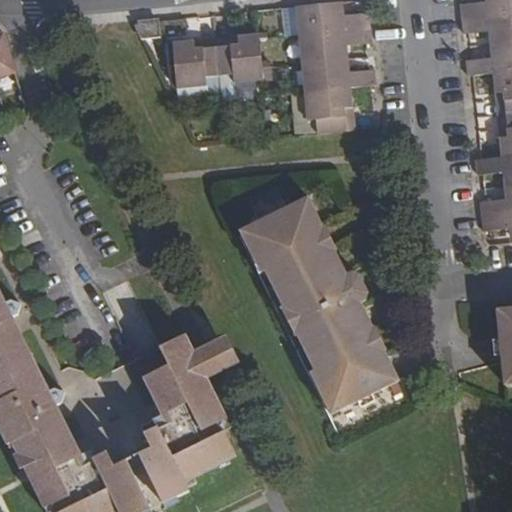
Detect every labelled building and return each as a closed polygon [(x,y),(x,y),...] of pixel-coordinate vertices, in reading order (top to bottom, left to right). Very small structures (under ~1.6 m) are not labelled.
[(462,19),(511,14),(511,0),(486,0),(486,2),(466,5),(461,5),(462,19)] [(334,4),(296,7),(299,36),(370,29),(369,14),(364,15),(343,17),(342,11),(334,12),(334,4)] [(499,45),(511,43),(511,14),(462,19),(464,34),(469,34),(489,32),(490,38),(498,37),(499,45)] [(158,20),(140,21),(140,26),(136,28),(141,38),(159,37),(158,21),(158,20)] [(370,29),(299,36),(302,65),(339,60),(339,53),(347,52),(346,46),(367,44),(372,43),(370,29)] [(3,34),(0,34),(0,77),(15,73),(3,34)] [(239,45),(217,47),(219,77),(233,75),(234,84),(263,81),(262,68),(259,40),(259,35),(238,37),(239,45)] [(238,37),(215,40),(217,47),(239,45),(238,37)] [(215,40),(194,42),(194,50),(217,47),(215,40)] [(194,42),(173,44),(177,90),(206,86),(205,79),(219,77),(217,47),(194,50),(194,42)] [(493,73),(511,71),(511,43),(499,45),(500,52),(492,53),(492,59),(471,61),(466,62),(468,76),(473,76),(493,73)] [(339,60),(302,65),(305,92),(350,88),(371,86),(376,86),(375,71),(369,71),(349,74),(348,68),(340,69),(339,60)] [(511,71),(493,73),(495,95),(504,93),(506,115),(511,114),(511,71)] [(352,110),(350,88),(305,92),(308,122),(316,121),(317,135),(346,132),(344,110),(352,110)] [(506,115),(504,93),(495,95),(498,116),(506,115)] [(355,131),(352,110),(344,110),(346,132),(355,131)] [(500,137),(502,159),(511,157),(511,114),(506,115),(508,137),(500,137)] [(508,137),(506,115),(498,116),(500,137),(508,137)] [(511,157),(502,159),(481,161),(476,161),(478,176),(483,176),(503,174),(504,179),(511,178),(511,157)] [(482,218),(511,214),(511,193),(506,195),(506,201),(486,203),(480,203),(482,218)] [(309,197),(240,232),(247,245),(254,248),(284,309),(291,312),(298,326),(296,334),(326,394),(325,402),(331,416),(399,381),(360,303),(359,299),(344,306),(335,288),(349,281),(347,276),(309,197)] [(511,214),(482,218),(484,232),(488,232),(509,230),(510,236),(511,235),(511,214)] [(352,273),(347,276),(349,281),(359,299),(360,303),(366,301),(368,294),(359,276),(352,273)] [(349,281),(335,288),(344,306),(359,299),(349,281)] [(104,293),(135,360),(157,350),(126,283),(104,293)] [(0,402),(3,401),(15,425),(6,430),(25,469),(76,443),(63,417),(54,421),(48,410),(63,402),(56,388),(51,391),(42,374),(20,329),(11,334),(5,322),(19,315),(16,308),(12,301),(7,304),(0,290),(0,402)] [(511,308),(496,310),(504,386),(511,385),(511,308)] [(168,365),(143,377),(156,403),(179,392),(210,379),(195,350),(187,334),(160,346),(168,365)] [(205,345),(195,350),(210,379),(220,373),(240,363),(226,335),(205,345)] [(179,392),(156,403),(162,415),(215,389),(210,379),(179,392)] [(152,447),(139,454),(164,505),(192,491),(188,483),(221,467),(218,463),(236,454),(220,423),(229,418),(215,389),(162,415),(152,420),(156,428),(145,434),(152,447)] [(3,401),(0,402),(0,418),(6,430),(15,425),(3,401)] [(76,443),(25,469),(31,481),(82,455),(76,443)] [(151,511),(152,511),(127,461),(114,467),(107,453),(96,458),(92,450),(82,455),(31,481),(45,509),(53,506),(55,511),(151,511)]
